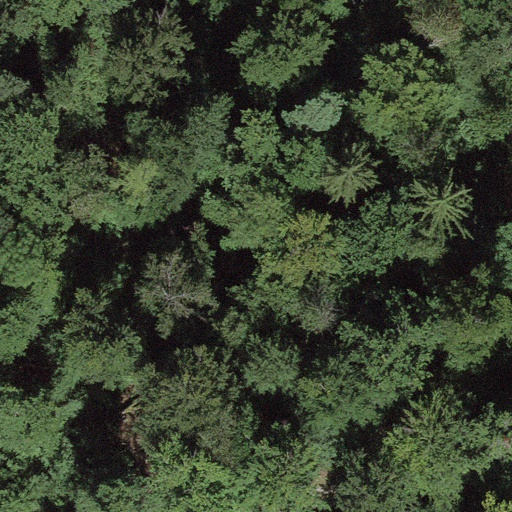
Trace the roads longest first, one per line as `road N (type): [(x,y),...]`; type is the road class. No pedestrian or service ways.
road 1 (track): [(0,238),(167,229),(298,246),(511,309)]
road 2 (track): [(316,511),(439,492),(511,490)]
